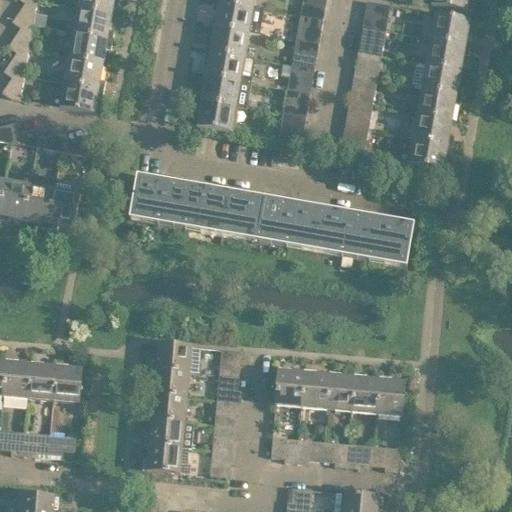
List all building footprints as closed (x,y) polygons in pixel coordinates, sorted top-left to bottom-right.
[(24,25),(32,26),(37,2),(29,0),(25,5),(12,23),(20,29),(24,25)] [(79,0),(78,9),(112,15),(114,0),(79,0)] [(302,0),(299,16),(322,20),(325,0),(302,0)] [(431,0),(431,5),(465,11),(467,0),(431,0)] [(248,33),(257,34),(261,9),(252,8),(214,1),(213,10),(218,11),(215,27),(248,33)] [(385,31),(390,6),(366,2),(362,27),(385,31)] [(78,9),(74,34),(112,40),(113,32),(109,31),(112,15),(78,9)] [(430,38),(469,45),(471,36),(465,35),(468,19),(434,13),(430,38)] [(295,41),(318,45),(322,20),(299,16),(295,41)] [(20,50),(28,51),(32,26),(24,25),(20,29),(7,47),(16,54),(20,50)] [(205,51),(243,57),(248,33),(215,27),(212,43),(207,42),(205,51)] [(362,27),(357,51),(381,56),(385,31),(362,27)] [(74,34),(70,59),(103,65),(106,48),(110,49),(112,40),(74,34)] [(425,63),(459,69),(462,54),(468,55),(469,45),(430,38),(425,63)] [(318,45),(295,41),(293,52),(316,56),(318,45)] [(15,75),(24,77),(28,51),(20,50),(16,54),(3,72),(12,79),(15,75)] [(206,76),(249,84),(253,59),(243,57),(205,51),(204,59),(209,60),(206,76)] [(353,76),(377,80),(381,56),(357,51),(353,76)] [(316,56),(293,52),(291,65),(313,69),(316,56)] [(70,59),(65,84),(103,91),(105,82),(100,81),(103,65),(70,59)] [(414,86),(421,88),(460,95),(462,86),(456,85),(459,69),(425,63),(417,62),(414,64),(411,82),(414,86)] [(286,90),(309,94),(313,69),(291,65),(286,90)] [(11,100),(19,101),(24,77),(15,75),(12,79),(1,93),(11,100)] [(196,100),(235,107),(244,109),(249,84),(206,76),(203,92),(198,91),(196,100)] [(348,101),(372,105),(377,80),(353,76),(348,101)] [(65,84),(63,98),(53,96),(50,98),(49,107),(94,115),(97,99),(102,99),(103,91),(65,84)] [(416,113),(451,119),(454,102),(459,103),(460,95),(421,88),(416,113)] [(282,115),(305,119),(309,94),(286,90),(282,115)] [(197,127),(230,133),(235,107),(196,100),(195,109),(200,110),(197,127)] [(344,127),(367,131),(372,105),(348,101),(344,127)] [(412,139),(451,146),(453,137),(448,136),(451,119),(416,113),(412,139)] [(300,145),(305,119),(282,115),(277,141),(300,145)] [(0,141),(12,143),(13,135),(19,133),(16,123),(0,127),(0,141)] [(12,143),(36,148),(38,140),(44,138),(41,127),(19,133),(13,135),(12,143)] [(339,152),(363,156),(367,131),(344,127),(339,152)] [(36,148),(61,152),(62,145),(68,143),(65,132),(44,138),(38,140),(36,148)] [(62,145),(61,152),(87,156),(89,147),(86,138),(68,143),(62,145)] [(395,162),(442,170),(445,153),(450,154),(451,146),(412,139),(409,153),(397,151),(395,162)] [(5,182),(0,208),(0,220),(7,221),(8,217),(23,220),(31,177),(22,175),(19,178),(18,184),(5,182)] [(38,227),(47,229),(54,190),(56,181),(31,177),(23,220),(39,222),(38,227)] [(229,193),(217,191),(136,177),(129,220),(221,236),(229,193)] [(54,190),(47,229),(57,231),(58,226),(74,229),(80,195),(54,190)] [(321,209),(309,207),(229,193),(221,236),(313,252),(321,209)] [(413,225),(401,223),(321,209),(313,252),(406,268),(413,225)] [(155,370),(189,373),(196,374),(199,348),(157,344),(155,370)] [(219,350),(217,376),(237,378),(238,365),(243,365),(244,352),(219,350)] [(2,397),(27,400),(30,365),(5,362),(2,397)] [(27,400),(52,402),(55,367),(30,365),(27,400)] [(52,402),(78,404),(81,369),(55,367),(52,402)] [(155,370),(152,395),(186,398),(189,373),(155,370)] [(303,374),(278,372),(274,406),(300,409),(303,374)] [(328,376),(303,374),(300,409),(325,411),(328,376)] [(217,376),(215,401),(239,403),(240,391),(236,391),(237,378),(217,376)] [(353,378),(328,376),(325,411),(350,413),(353,378)] [(378,381),(353,378),(350,413),(375,415),(378,381)] [(400,418),(403,383),(378,381),(375,415),(400,418)] [(150,420),(184,423),(186,398),(152,395),(150,420)] [(215,401),(213,426),(233,428),(234,415),(238,415),(239,403),(215,401)] [(147,445),(182,448),(189,449),(192,424),(184,423),(150,420),(147,445)] [(213,426),(210,451),(234,453),(235,441),(232,441),(233,428),(213,426)] [(21,457),(24,432),(0,430),(0,451),(10,452),(9,455),(21,457)] [(34,454),(47,455),(49,435),(24,432),(21,457),(34,458),(34,454)] [(60,461),(72,462),(75,437),(49,435),(47,455),(60,456),(60,461)] [(297,440),(271,438),(269,458),(283,460),(282,463),(295,465),(297,440)] [(322,442),(297,440),(295,465),(306,466),(307,462),(320,463),(322,442)] [(347,444),(322,442),(320,463),(333,464),(332,468),(345,469),(347,444)] [(372,447),(347,444),(345,469),(356,470),(357,466),(370,467),(372,447)] [(182,448),(147,445),(145,470),(179,474),(189,475),(190,463),(180,462),(182,448)] [(396,471),(398,449),(372,447),(370,467),(383,469),(383,472),(396,474),(396,471)] [(210,451),(208,477),(228,479),(230,465),(233,466),(234,453),(210,451)] [(309,511),(311,490),(291,488),(289,502),(286,502),(284,511),(309,511)] [(19,495),(17,511),(52,511),(54,498),(19,495)] [(332,511),(376,511),(378,499),(334,495),(332,511)]
